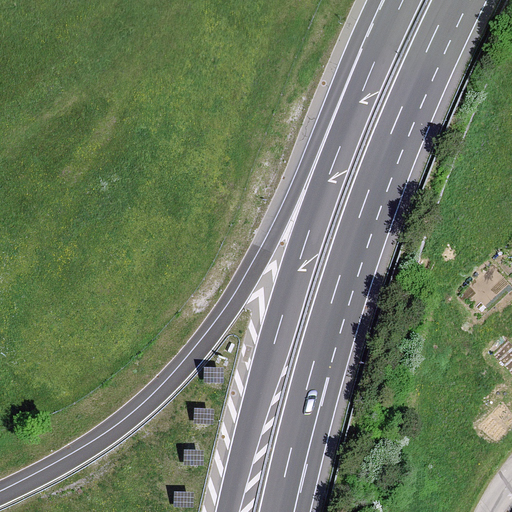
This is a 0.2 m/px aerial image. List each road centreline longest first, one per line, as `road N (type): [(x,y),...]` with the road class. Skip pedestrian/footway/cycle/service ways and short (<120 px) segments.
road 1 (trunk): [(378,48),(236,300),(181,371),(102,440),(0,497)]
road 2 (trunk): [(277,511),(359,216),(450,0)]
road 3 (trunk): [(378,48),(320,196),(225,511)]
